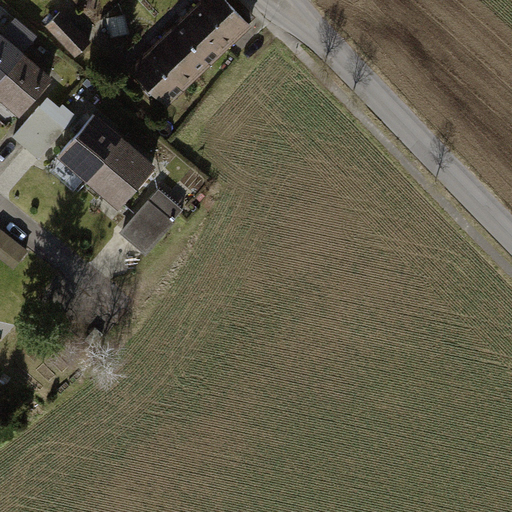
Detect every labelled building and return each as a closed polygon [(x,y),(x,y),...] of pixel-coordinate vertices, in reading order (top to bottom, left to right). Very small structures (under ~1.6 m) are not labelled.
[(216,66),(259,23),(236,0),(203,0),(177,26),(216,66)] [(65,11),(50,25),(78,54),(93,40),(65,11)] [(173,108),(216,66),(177,26),(133,68),(173,108)] [(0,90),(25,63),(0,41),(0,90)] [(0,90),(0,91),(27,116),(53,88),(25,63),(0,90)] [(52,94),(15,136),(42,158),(78,116),(52,94)] [(69,153),(99,177),(128,141),(99,117),(69,153)] [(99,177),(128,201),(158,165),(128,141),(99,177)] [(154,205),(132,231),(154,248),(175,222),(154,205)]
